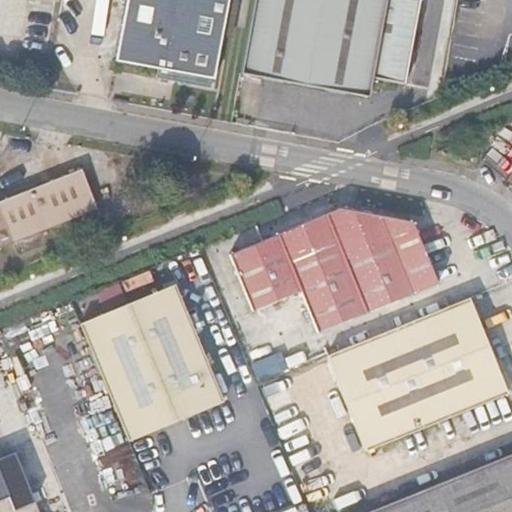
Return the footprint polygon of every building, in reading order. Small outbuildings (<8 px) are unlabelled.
[(215,78),(229,0),(126,0),(116,61),(215,78)] [(254,0),(240,75),(369,97),(372,79),(405,84),(421,0),(254,0)] [(462,144),(460,161),(477,163),(479,147),(462,144)] [(0,248),(98,208),(83,169),(27,191),(0,201),(0,248)] [(0,186),(0,201),(27,191),(21,177),(0,186)] [(107,184),(110,195),(119,192),(116,182),(107,184)] [(233,252),(256,309),(303,288),(320,330),(439,280),(415,220),(342,206),(233,252)] [(176,285),(82,321),(85,327),(128,438),(223,400),(176,285)] [(507,393),(470,298),(327,356),(365,449),(507,393)] [(77,321),(29,339),(48,386),(96,367),(77,321)] [(290,371),(262,379),(286,459),(314,450),(290,371)] [(37,511),(13,452),(0,457),(0,511),(37,511)] [(511,511),(511,453),(366,511),(511,511)]
